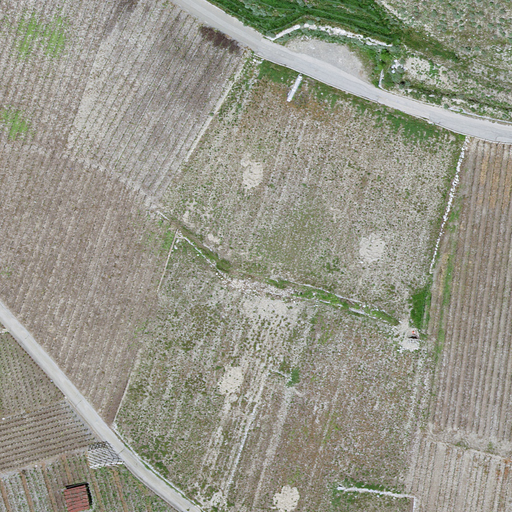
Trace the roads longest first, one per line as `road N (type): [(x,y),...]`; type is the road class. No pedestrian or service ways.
road 1 (unclassified): [(511,133),(396,101),(274,53),(186,0)]
road 2 (track): [(0,302),(128,452),(200,511)]
